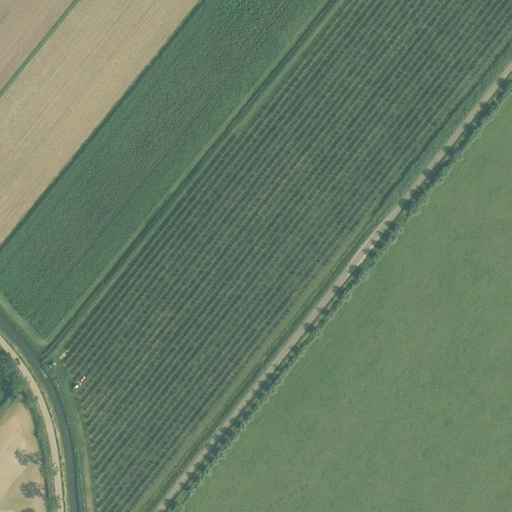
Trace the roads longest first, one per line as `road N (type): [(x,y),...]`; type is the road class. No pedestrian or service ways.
road 1 (unclassified): [(154,511),(511,67)]
road 2 (unclassified): [(59,511),(39,398),(0,343)]
